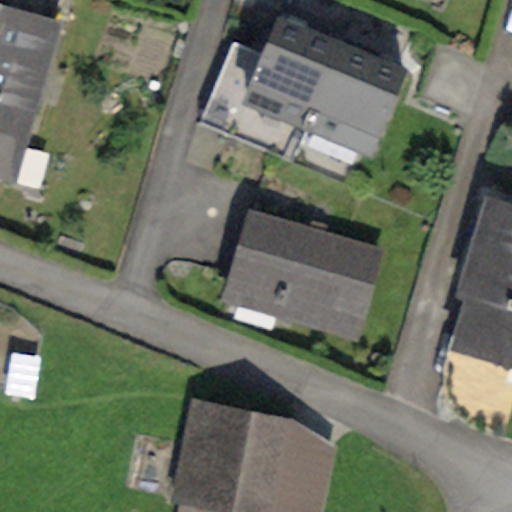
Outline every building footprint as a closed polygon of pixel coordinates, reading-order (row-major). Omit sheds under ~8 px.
[(0,140),(28,148),(60,34),(0,16),(0,140)] [(263,30),(237,106),(373,152),(399,76),(365,65),(306,45),(263,30)] [(511,219),(488,213),(449,354),(511,370),(511,219)] [(257,231),(233,308),(357,346),(381,269),(257,231)] [(203,511),(279,511),(298,436),(218,417),(195,510),(203,511)]
